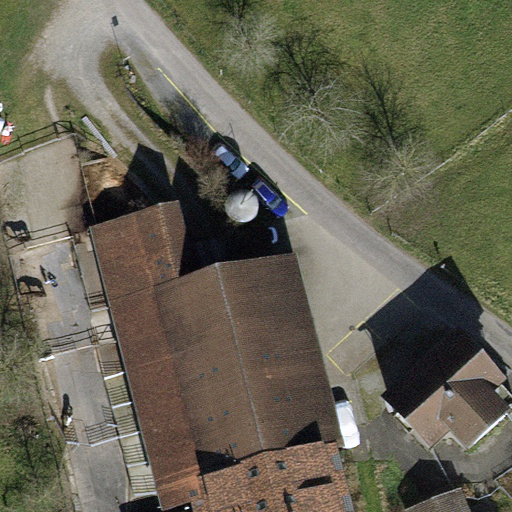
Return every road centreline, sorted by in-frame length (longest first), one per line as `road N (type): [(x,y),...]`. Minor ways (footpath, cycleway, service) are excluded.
road 1 (residential): [(297,196),(511,355)]
road 2 (track): [(123,0),(297,196)]
